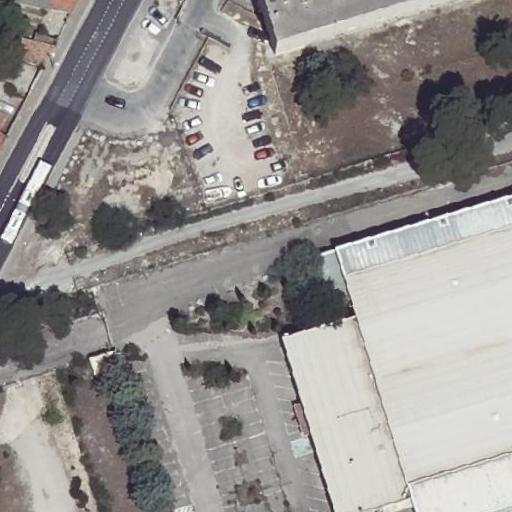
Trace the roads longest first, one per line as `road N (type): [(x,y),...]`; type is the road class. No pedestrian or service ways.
road 1 (residential): [(0,247),(131,0)]
road 2 (residential): [(105,0),(0,198)]
